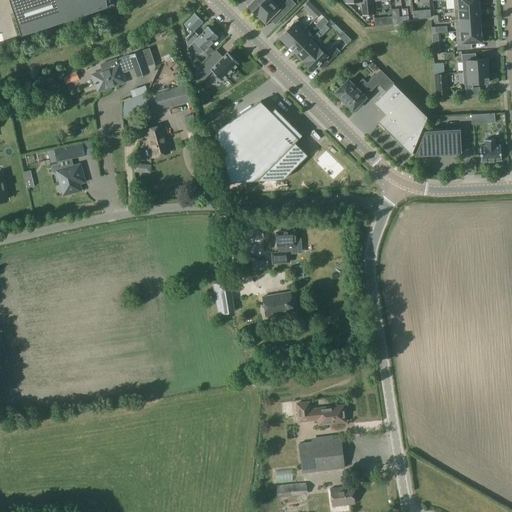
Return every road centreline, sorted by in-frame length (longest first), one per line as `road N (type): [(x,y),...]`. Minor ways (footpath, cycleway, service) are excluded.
road 1 (unclassified): [(385,210),(322,197),(155,212),(0,242)]
road 2 (unclassified): [(407,511),(368,258),(385,210)]
road 3 (tertiary): [(212,0),(400,181)]
